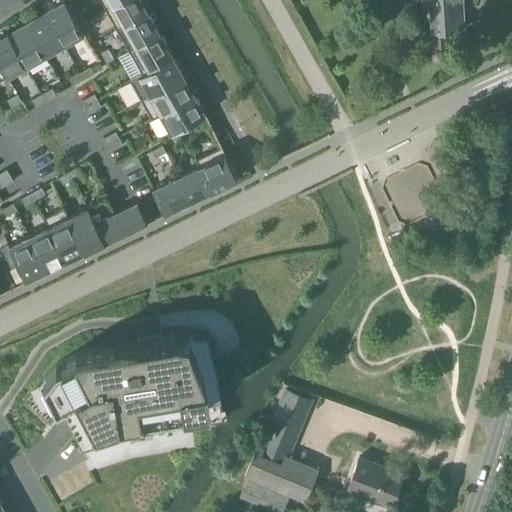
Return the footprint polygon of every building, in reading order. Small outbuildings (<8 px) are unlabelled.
[(64,0),(60,0),(44,9),(63,44),(83,33),(78,23),(72,13),(64,0)] [(118,0),(104,8),(116,29),(147,11),(141,0),(118,0)] [(454,29),(462,29),(460,0),(424,0),(427,44),(453,42),(452,31),(454,31),(454,29)] [(45,14),(27,24),(45,55),(63,44),(44,9),(43,10),(45,14)] [(72,13),(78,23),(85,19),(79,9),(72,13)] [(127,49),(128,50),(159,32),(147,11),(116,29),(117,29),(123,26),(134,45),(127,49)] [(85,19),(78,23),(83,33),(90,29),(85,19)] [(7,30),(6,31),(26,65),(45,55),(27,24),(9,34),(7,30)] [(6,31),(0,34),(0,63),(7,76),(26,65),(6,31)] [(129,79),(130,80),(173,56),(165,41),(166,40),(163,34),(161,35),(159,32),(128,50),(141,73),(129,79)] [(113,58),(107,48),(100,52),(106,62),(113,58)] [(130,80),(140,99),(184,75),(175,60),(173,56),(130,80)] [(89,66),(79,72),(83,79),(93,73),(89,66)] [(83,79),(79,72),(69,77),(73,85),(83,79)] [(140,99),(151,118),(194,93),(190,95),(180,78),(184,75),(140,99)] [(51,87),(41,93),(45,100),(55,94),(51,87)] [(17,93),(6,99),(10,106),(21,100),(17,93)] [(45,100),(41,93),(31,99),(35,106),(45,100)] [(81,100),(85,106),(97,99),(94,93),(81,100)] [(194,93),(151,118),(151,119),(160,114),(170,133),(180,127),(191,121),(201,116),(205,113),(194,93)] [(97,99),(85,106),(88,112),(100,105),(97,99)] [(191,121),(180,127),(184,134),(194,129),(191,121)] [(184,134),(180,127),(170,133),(174,140),(184,134)] [(102,137),(106,143),(118,136),(115,130),(102,137)] [(118,136),(106,143),(109,149),(122,142),(118,136)] [(161,144),(151,150),(155,157),(166,151),(161,144)] [(218,147),(195,158),(211,190),(237,178),(221,146),(218,147)] [(198,165),(177,175),(189,201),(211,190),(195,158),(198,165)] [(78,165),(68,170),(72,177),(82,172),(78,165)] [(0,171),(0,179),(9,174),(6,168),(0,171)] [(72,177),(68,170),(58,176),(62,183),(72,177)] [(9,174),(0,179),(0,185),(1,187),(13,180),(9,174)] [(186,202),(189,201),(177,175),(151,187),(164,213),(180,205),(181,207),(187,204),(186,202)] [(41,186),(31,192),(35,199),(45,193),(41,186)] [(35,199),(31,192),(21,197),(25,204),(35,199)] [(64,207),(63,207),(84,252),(147,221),(136,200),(114,211),(107,196),(68,215),(64,207)] [(13,202),(2,208),(6,215),(16,209),(13,202)] [(63,207),(43,216),(65,261),(84,252),(63,207)] [(47,225),(28,235),(46,270),(65,261),(43,216),(43,217),(47,225)] [(46,270),(28,235),(1,247),(11,268),(18,265),(25,280),(46,270)] [(56,414),(62,411),(74,433),(73,434),(81,450),(121,437),(123,436),(223,419),(220,400),(220,399),(215,370),(207,337),(176,332),(175,330),(169,331),(169,333),(162,335),(161,330),(137,334),(138,339),(136,339),(83,348),(82,348),(59,361),(56,362),(43,378),(24,401),(50,422),(56,414)] [(264,440),(260,448),(286,458),(286,457),(287,455),(288,452),(290,447),(291,446),(290,445),(294,435),(295,435),(296,434),(295,434),(300,423),(301,422),(300,422),(304,411),(305,412),(305,411),(305,410),(309,400),(310,400),(310,399),(298,394),(286,389),(285,389),(279,402),(272,419),(264,440)] [(345,478),(342,485),(347,487),(346,489),(374,500),(375,498),(390,503),(389,506),(390,506),(391,502),(403,473),(386,466),(386,467),(371,461),(373,455),(352,447),(343,469),(347,471),(345,478)]
